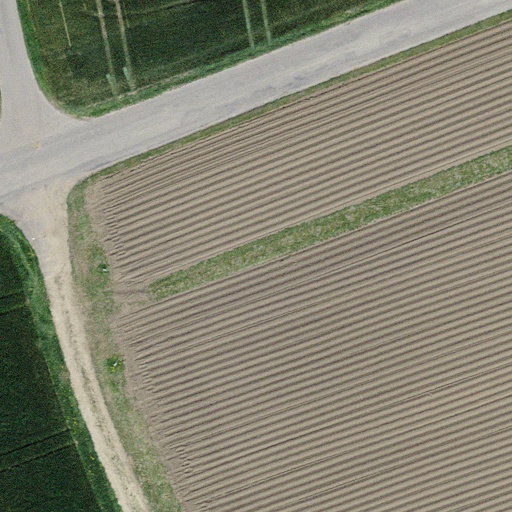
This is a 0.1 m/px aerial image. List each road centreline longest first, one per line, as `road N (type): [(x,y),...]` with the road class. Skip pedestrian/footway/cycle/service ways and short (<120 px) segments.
road 1 (unclassified): [(38,165),(471,0)]
road 2 (residential): [(38,165),(1,0)]
